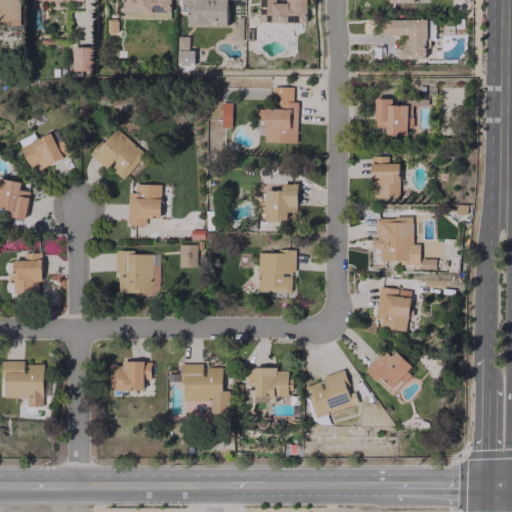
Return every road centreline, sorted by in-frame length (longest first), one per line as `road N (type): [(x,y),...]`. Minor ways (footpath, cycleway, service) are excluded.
road 1 (residential): [(339,325),(0,325)]
road 2 (residential): [(339,325),(340,0)]
road 3 (residential): [(86,483),(82,206)]
road 4 (tertiary): [(500,216),(489,241),(481,489)]
road 5 (tertiary): [(502,0),(500,216)]
road 6 (secondary): [(218,483),(86,483)]
